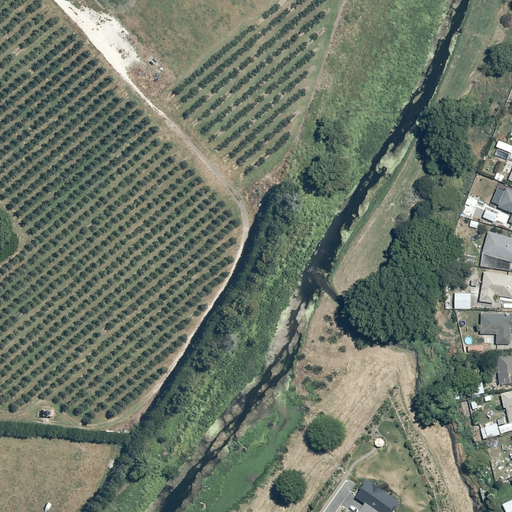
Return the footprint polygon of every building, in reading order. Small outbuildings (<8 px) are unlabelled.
[(161,83),(151,72),(142,80),(152,91),(161,83)] [(511,155),(500,179),(511,183),(511,155)] [(511,191),(499,186),(491,206),(506,212),(502,220),(511,224),(511,191)] [(499,213),(486,208),(483,216),(496,221),(499,213)] [(511,237),(481,229),(475,251),(511,261),(511,237)] [(510,274),(476,269),(472,300),(487,303),(489,293),(507,296),(510,274)] [(465,291),(448,291),(448,308),(464,308),(465,291)] [(508,312),(473,311),(472,333),(488,333),(488,341),(502,341),(503,323),(508,324),(508,312)] [(511,380),(511,351),(489,353),(491,384),(509,383),(508,381),(511,380)] [(477,393),(475,382),(459,385),(462,396),(477,393)] [(511,421),(511,391),(493,394),(495,407),(500,407),(503,423),(511,421)] [(483,408),(482,404),(494,402),(493,397),(469,402),(471,407),(471,411),(483,408)] [(493,436),(490,423),(473,428),(476,440),(493,436)] [(503,475),(498,460),(487,463),(488,468),(483,470),(487,481),(503,475)] [(511,511),(511,503),(508,498),(495,505),(499,511),(511,511)]
